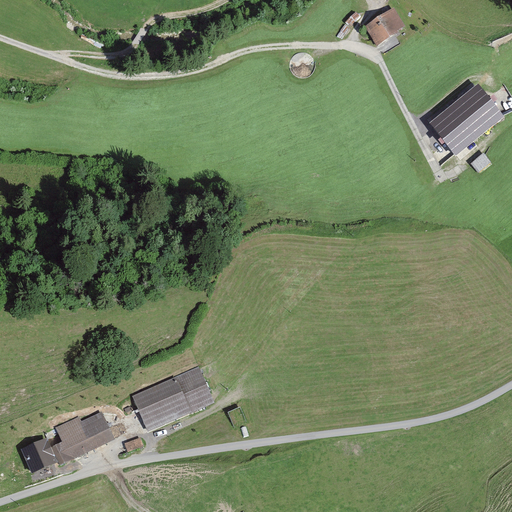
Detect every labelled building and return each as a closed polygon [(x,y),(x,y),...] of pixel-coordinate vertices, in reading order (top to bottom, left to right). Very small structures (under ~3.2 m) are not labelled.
[(396,11),(367,28),(378,46),(407,29),(396,11)] [(479,87),(432,123),(455,153),(502,117),(479,87)] [(492,165),(483,155),(471,167),(480,176),(492,165)] [(200,370),(132,399),(147,435),(215,406),(200,370)] [(78,421),(51,432),(65,466),(113,446),(101,416),(80,425),(78,421)]
